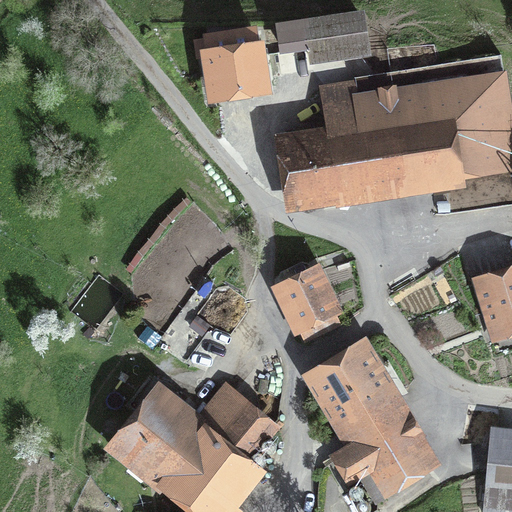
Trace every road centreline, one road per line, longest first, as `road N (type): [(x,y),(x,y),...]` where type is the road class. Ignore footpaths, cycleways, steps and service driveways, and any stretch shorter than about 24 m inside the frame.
road 1 (unclassified): [(94,0),(266,214),(342,235),(371,263),(380,314)]
road 2 (unclassified): [(295,511),(296,360),(380,314)]
road 3 (unclassified): [(380,314),(454,390),(511,400)]
road 4 (track): [(387,511),(453,463),(454,390)]
